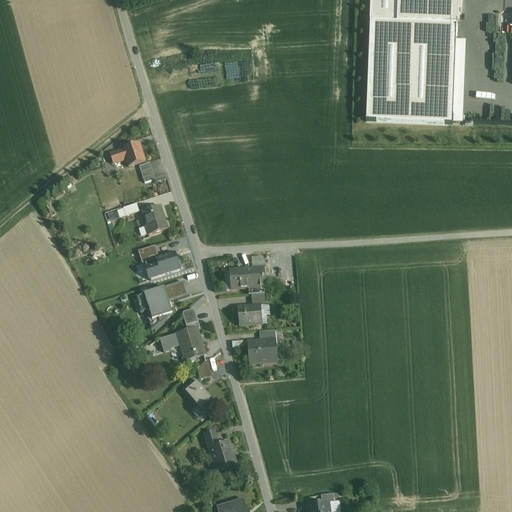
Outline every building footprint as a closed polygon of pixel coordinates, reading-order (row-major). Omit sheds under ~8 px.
[(372,0),(368,122),(463,126),(467,41),(458,41),(459,0),(372,0)] [(494,35),(493,57),(510,57),(510,35),(494,35)] [(501,104),(511,107),(511,101),(502,99),(501,104)] [(505,111),(494,109),(494,110),(483,109),(482,122),(503,125),(505,111)] [(139,145),(123,150),(124,151),(110,155),(114,165),(127,161),(129,168),(145,163),(139,145)] [(140,166),(146,183),(157,180),(151,163),(140,166)] [(136,206),(125,209),(125,210),(127,217),(139,213),(136,206)] [(160,207),(143,213),(148,227),(146,228),(149,237),(167,230),(160,207)] [(125,210),(119,212),(121,219),(127,217),(125,210)] [(154,252),(142,255),(144,261),(156,257),(154,252)] [(175,254),(156,260),(156,257),(144,261),(142,262),(145,270),(157,266),(161,277),(180,271),(175,254)] [(264,269),(255,270),(256,289),(264,288),(264,289),(265,288),(264,269)] [(253,270),(246,271),(246,272),(240,272),(240,271),(230,272),(231,284),(232,284),(233,290),(232,290),(232,291),(251,290),(256,289),(255,270),(253,270)] [(165,289),(169,302),(186,296),(182,283),(165,289)] [(264,288),(256,289),(251,290),(252,296),(264,295),(264,289),(264,288)] [(152,332),(173,315),(169,302),(165,289),(144,295),(136,298),(141,314),(146,313),(152,332)] [(264,295),(252,296),(252,304),(265,302),(264,295)] [(261,307),(238,309),(240,327),(262,326),(261,307)] [(194,310),(185,313),(183,315),(188,332),(196,330),(197,332),(201,331),(194,310)] [(188,332),(160,341),(164,354),(171,352),(171,350),(181,347),(186,362),(205,357),(197,332),(196,330),(188,332)] [(275,332),(260,333),(260,341),(267,341),(267,343),(275,342),(275,332)] [(267,343),(260,343),(260,344),(255,344),(248,344),(250,366),(263,365),(262,362),(276,361),(277,364),(278,364),(276,342),(267,343)] [(208,361),(198,370),(199,374),(211,372),(208,361)] [(211,372),(199,374),(200,381),(212,378),(211,372)] [(217,407),(194,381),(183,391),(206,417),(217,407)] [(215,433),(204,436),(208,448),(219,444),(215,433)] [(230,444),(213,449),(216,457),(212,459),(216,472),(216,473),(237,467),(237,466),(234,467),(230,454),(233,453),(230,444)] [(333,495),(321,497),(322,505),(330,504),(334,504),(333,495)] [(246,511),(243,500),(217,509),(218,511),(246,511)]
